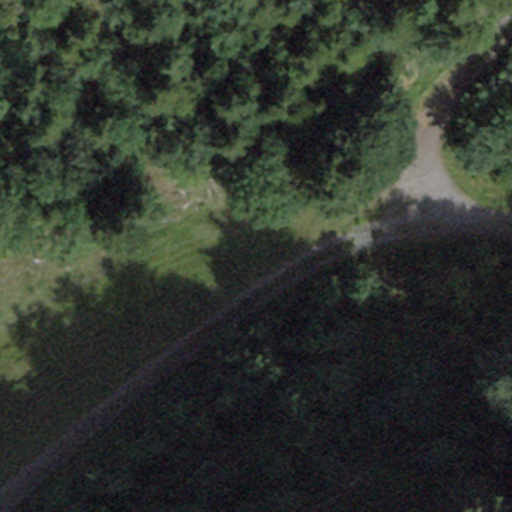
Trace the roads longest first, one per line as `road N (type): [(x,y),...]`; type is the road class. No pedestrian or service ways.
road 1 (track): [(445,198),(286,275),(118,399),(0,503)]
road 2 (track): [(511,19),(435,102),(445,198),(511,194)]
